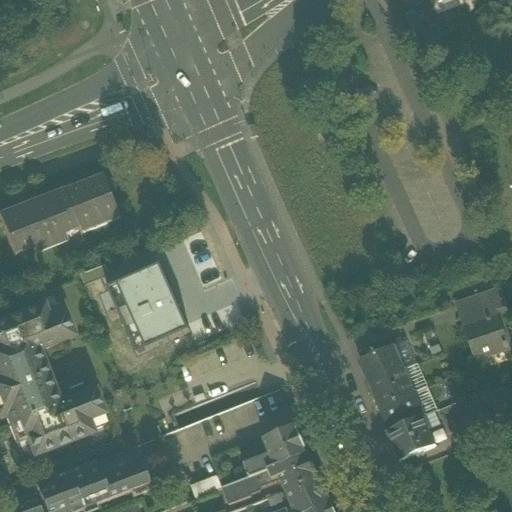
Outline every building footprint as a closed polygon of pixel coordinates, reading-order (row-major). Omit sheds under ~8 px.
[(405,18),(420,57),(433,50),(419,12),(405,18)] [(103,177),(64,192),(79,230),(81,235),(120,220),(103,177)] [(63,237),(79,230),(64,192),(63,190),(0,214),(0,223),(13,256),(29,250),(31,257),(66,243),(63,237)] [(105,267),(79,277),(84,288),(110,278),(105,267)] [(161,268),(108,292),(137,358),(190,334),(161,268)] [(480,298),(484,311),(494,308),(498,321),(510,317),(501,291),(480,298)] [(457,306),(461,319),(470,316),(484,311),(480,298),(457,306)] [(21,459),(27,461),(32,459),(32,460),(90,438),(92,437),(91,433),(101,429),(104,423),(102,418),(103,417),(94,393),(68,403),(68,402),(62,404),(54,383),(51,373),(50,373),(42,352),(48,350),(73,340),(72,338),(64,315),(62,316),(60,310),(55,308),(44,312),(42,308),(0,324),(0,420),(5,419),(15,446),(16,446),(21,459)] [(508,349),(498,321),(494,308),(484,311),(470,316),(474,327),(465,330),(475,360),(508,349)] [(470,316),(461,319),(465,330),(474,327),(470,316)] [(359,363),(370,387),(402,373),(391,348),(359,363)] [(412,396),(402,373),(370,387),(380,410),(412,396)] [(423,420),(412,396),(380,410),(391,434),(423,420)] [(435,448),(423,420),(391,434),(387,435),(399,463),(435,448)] [(449,431),(455,443),(480,432),(474,420),(449,431)] [(264,443),(270,457),(276,470),(309,456),(297,429),(264,443)] [(286,494),(319,480),(309,456),(276,470),(280,480),(285,494),(286,494)] [(269,473),(276,470),(270,457),(243,468),(249,481),(269,473)] [(7,511),(6,511),(83,511),(85,508),(93,504),(94,508),(147,487),(137,461),(102,475),(97,472),(94,465),(34,488),(38,499),(7,511)] [(230,484),(244,477),(238,467),(225,474),(230,484)] [(274,483),(280,480),(276,470),(269,473),(274,483)] [(249,493),(274,483),(269,473),(249,481),(222,491),(229,508),(251,499),(249,493)] [(292,509),(293,511),(320,511),(331,508),(319,480),(286,494),(292,509)]
